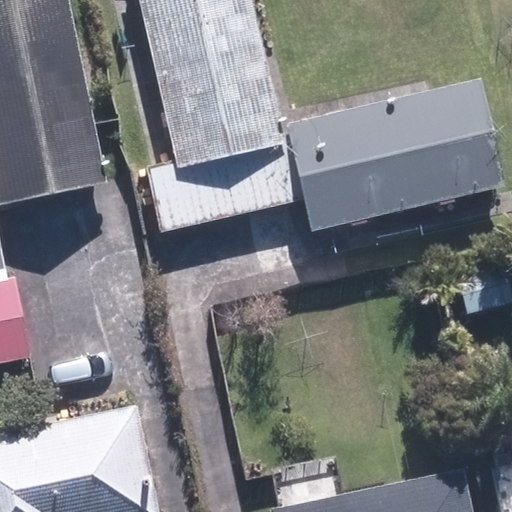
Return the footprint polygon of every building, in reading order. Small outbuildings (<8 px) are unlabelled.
[(112,180),(75,0),(0,0),(0,189),(5,189),(8,202),(112,180)] [(305,200),(259,0),(149,0),(185,159),(153,166),(167,230),(305,200)] [(511,184),(488,77),(295,120),(319,228),(511,184)] [(2,220),(0,220),(0,267),(11,265),(2,220)] [(0,364),(38,358),(23,279),(0,283),(0,364)] [(165,511),(143,403),(0,431),(0,511),(165,511)] [(486,511),(478,467),(281,507),(282,511),(486,511)] [(511,511),(511,467),(502,469),(509,511),(511,511)]
